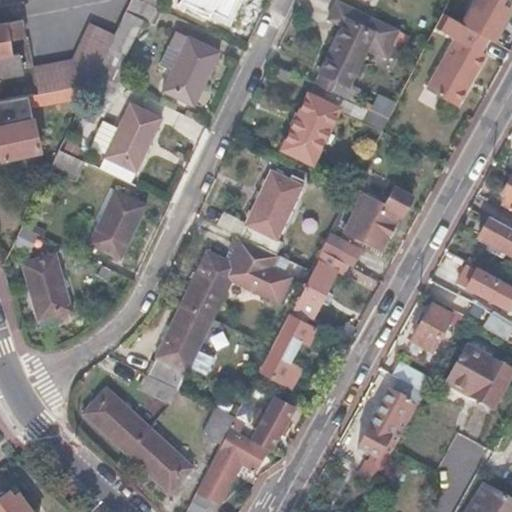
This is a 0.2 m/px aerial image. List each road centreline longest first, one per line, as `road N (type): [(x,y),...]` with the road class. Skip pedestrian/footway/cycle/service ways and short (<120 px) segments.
road 1 (residential): [(22,409),(120,325),(281,0)]
road 2 (residential): [(511,88),(274,511)]
road 3 (tertiary): [(129,511),(22,409)]
